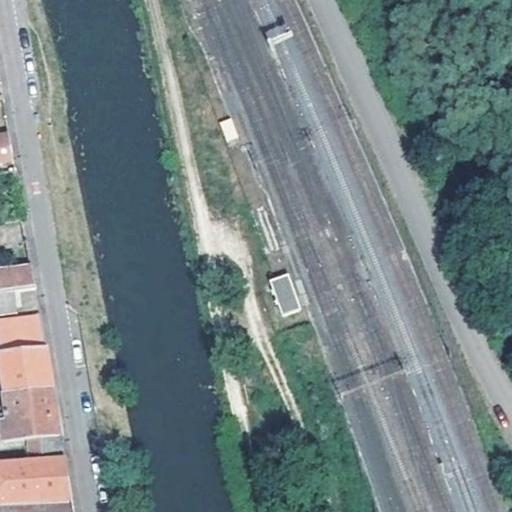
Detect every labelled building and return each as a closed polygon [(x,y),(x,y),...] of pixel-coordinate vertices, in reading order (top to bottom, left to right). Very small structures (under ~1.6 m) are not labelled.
[(0,163),(13,162),(9,137),(0,138),(0,163)] [(0,295),(12,294),(36,290),(32,268),(0,273),(0,295)] [(289,277),(270,284),(282,319),(301,312),(289,277)] [(0,314),(15,313),(12,294),(0,295),(0,314)] [(40,316),(0,321),(0,353),(45,348),(40,316)] [(52,389),(45,348),(0,353),(0,360),(7,395),(52,389)] [(58,420),(52,389),(7,395),(4,395),(7,425),(58,420)] [(5,442),(60,434),(58,420),(7,425),(2,425),(5,442)] [(0,464),(11,463),(9,447),(0,447),(0,464)] [(0,504),(72,502),(65,460),(11,463),(0,464),(0,504)] [(0,511),(73,511),(72,502),(0,504),(0,511)]
